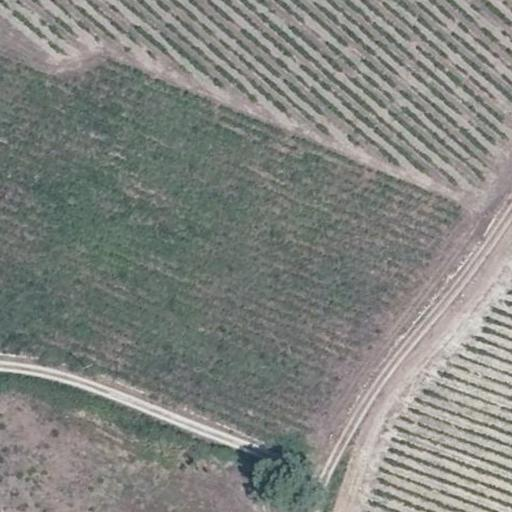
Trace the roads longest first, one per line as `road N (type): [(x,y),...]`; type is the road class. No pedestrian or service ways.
road 1 (track): [(307,474),(343,399),(511,168)]
road 2 (track): [(312,511),(317,499),(307,474),(62,377),(0,368)]
